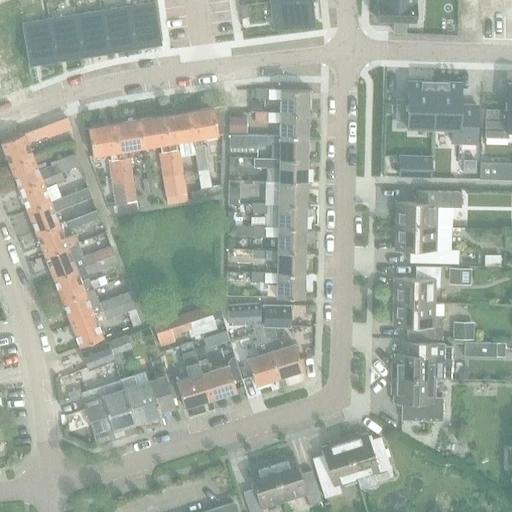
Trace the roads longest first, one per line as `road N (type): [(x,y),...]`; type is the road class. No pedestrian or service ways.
road 1 (residential): [(49,485),(334,397),(346,49)]
road 2 (residential): [(0,117),(102,83),(346,49)]
road 3 (residential): [(49,485),(24,325),(0,262)]
road 4 (residential): [(511,55),(346,49)]
